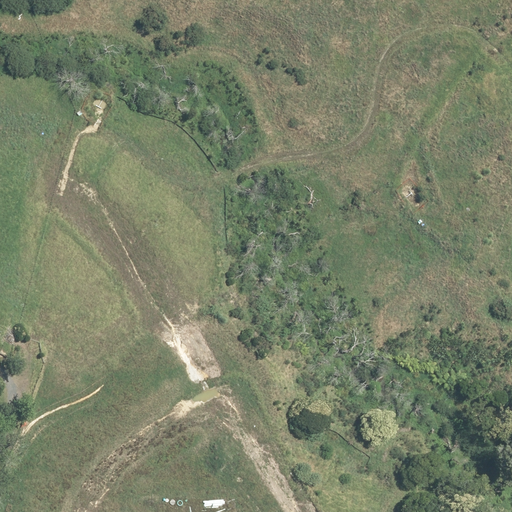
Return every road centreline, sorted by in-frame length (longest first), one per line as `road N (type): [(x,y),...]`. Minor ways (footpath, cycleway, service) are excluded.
road 1 (unknown): [(8,166),(103,201),(290,511)]
road 2 (unknown): [(90,511),(117,462),(220,396)]
